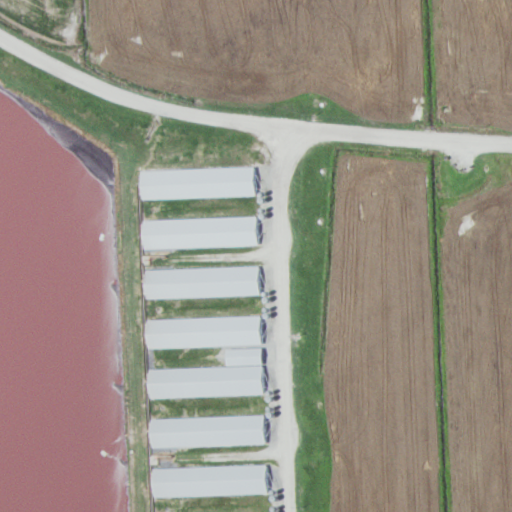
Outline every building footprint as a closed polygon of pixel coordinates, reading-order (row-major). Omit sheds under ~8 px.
[(138,170),(139,198),(256,193),(255,165),(138,170)] [(140,219),(141,247),(258,242),(257,214),(140,219)] [(143,269),(144,297),(261,292),(260,264),(143,269)] [(142,320),(143,348),(260,343),(259,315),(142,320)] [(225,349),(225,363),(259,361),(258,348),(225,349)] [(143,368),(144,396),(261,391),(260,363),(143,368)] [(146,419),(147,447),(264,442),(263,414),(146,419)] [(147,468),(148,496),(265,491),(264,463),(147,468)]
